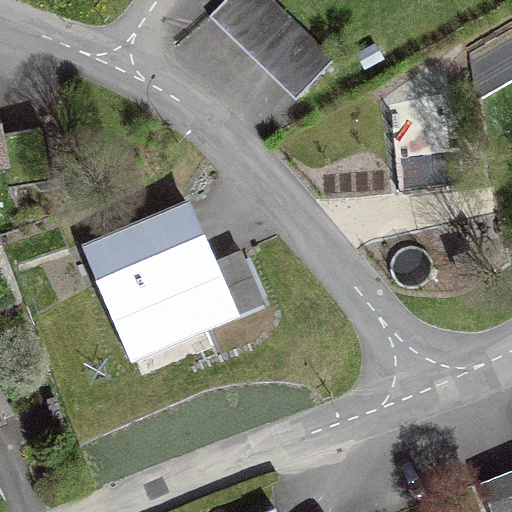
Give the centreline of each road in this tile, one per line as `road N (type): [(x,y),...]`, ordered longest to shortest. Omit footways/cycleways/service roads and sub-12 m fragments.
road 1 (residential): [(445,377),(217,140),(120,62)]
road 2 (residential): [(445,377),(109,511)]
road 3 (residential): [(120,62),(0,18)]
